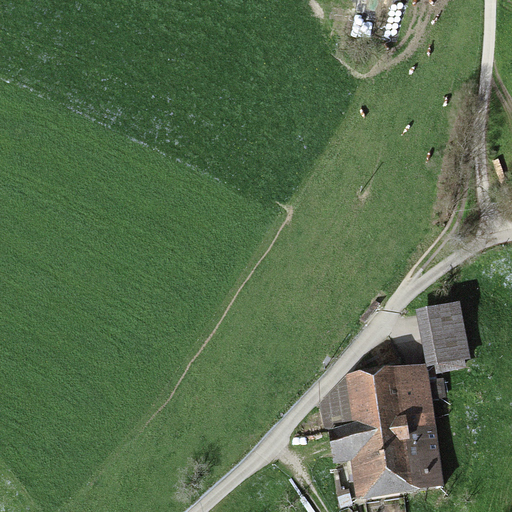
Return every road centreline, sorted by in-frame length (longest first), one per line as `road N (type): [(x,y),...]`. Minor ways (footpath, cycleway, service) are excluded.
road 1 (unclassified): [(201,511),(274,445),(406,289),(471,247)]
road 2 (track): [(406,289),(473,176),(487,87),(488,0)]
